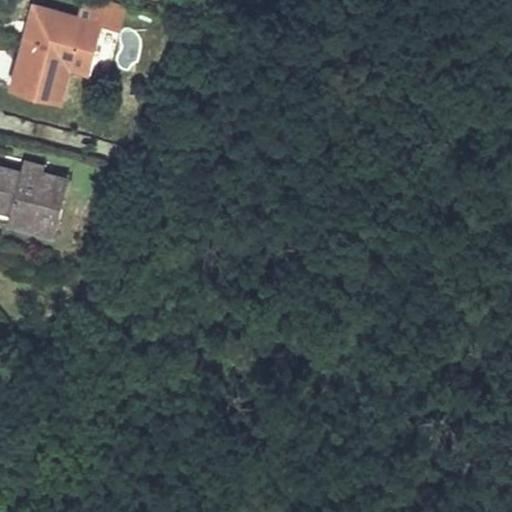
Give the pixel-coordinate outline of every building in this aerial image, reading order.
[(27,32),(13,86),(61,99),(71,61),(75,46),(96,51),(103,23),(122,28),(129,4),(113,0),(82,0),(78,15),(35,4),(30,24),(35,26),(33,33),(27,32)] [(96,51),(75,46),(71,61),(92,67),(96,51)] [(25,171),(42,175),(43,170),(45,164),(28,159),(25,171)] [(58,226),(71,177),(43,170),(42,175),(25,171),(0,164),(0,183),(3,184),(0,195),(0,204),(16,208),(14,214),(58,226)] [(58,226),(14,214),(13,219),(57,231),(58,226)]
